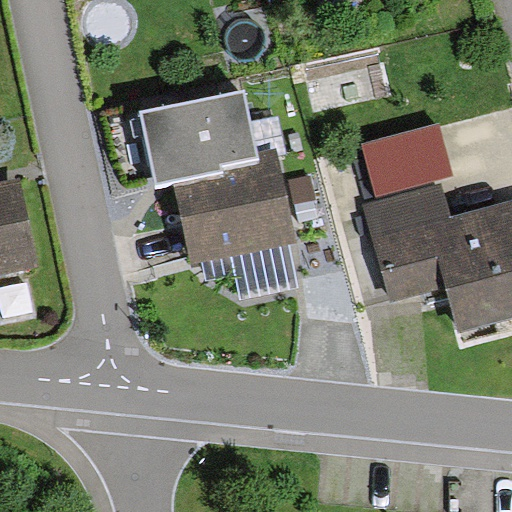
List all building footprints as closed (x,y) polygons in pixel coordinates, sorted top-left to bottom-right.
[(158,186),(174,182),(260,163),(257,150),(242,89),(140,113),(158,186)] [(440,126),(366,145),(378,193),(452,174),(440,126)] [(174,182),(192,262),(297,238),(275,146),(257,150),(260,163),(174,182)] [(0,174),(0,261),(36,254),(19,171),(0,174)] [(447,285),(459,330),(511,315),(511,200),(450,217),(442,187),(366,207),(391,300),(447,285)]
